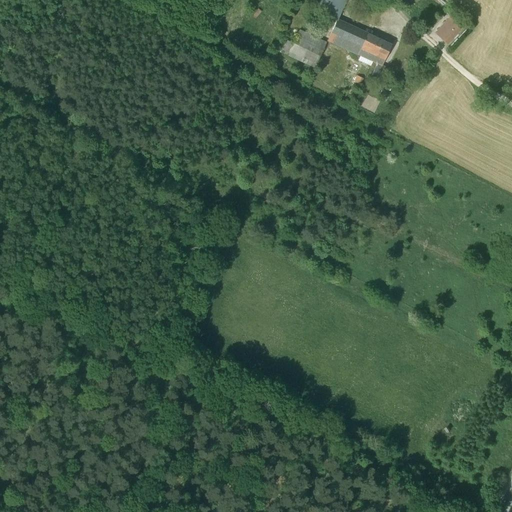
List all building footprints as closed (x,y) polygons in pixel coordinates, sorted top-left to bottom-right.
[(337,20),(345,0),(320,0),(315,11),(336,20),(337,20)] [(448,45),(464,28),(451,17),(436,34),(448,45)] [(358,55),(368,34),(337,20),(336,20),(327,41),(358,55)] [(314,68),(326,43),(299,31),(293,44),(286,41),(281,52),(314,68)] [(373,62),(382,41),(368,34),(358,55),(373,62)] [(383,82),(389,69),(382,66),(391,45),(382,41),(373,62),(377,64),(371,77),(383,82)] [(360,85),(363,79),(357,77),(354,82),(360,85)]
